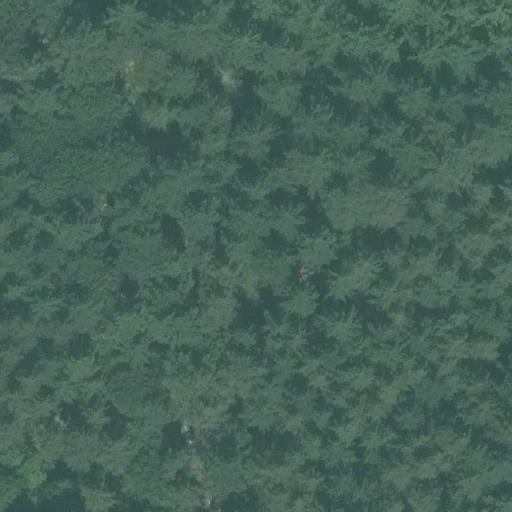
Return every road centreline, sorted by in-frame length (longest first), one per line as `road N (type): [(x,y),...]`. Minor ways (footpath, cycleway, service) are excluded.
road 1 (tertiary): [(202,511),(93,185),(18,0)]
road 2 (track): [(157,366),(511,145)]
